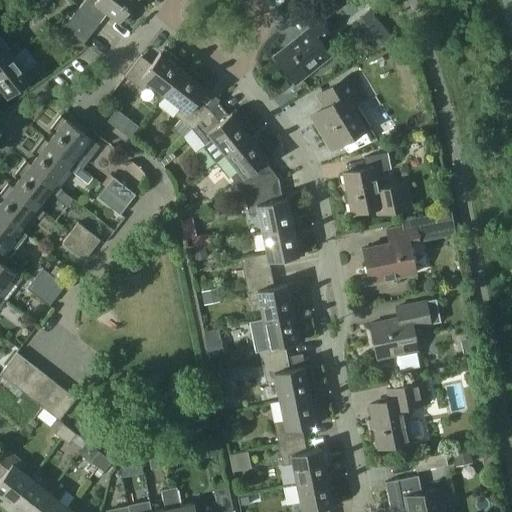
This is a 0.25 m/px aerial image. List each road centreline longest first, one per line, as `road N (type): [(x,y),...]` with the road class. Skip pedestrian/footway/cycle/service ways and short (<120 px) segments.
road 1 (residential): [(84,377),(35,342),(156,181),(139,154),(84,109),(152,19)]
road 2 (residential): [(364,511),(332,354),(342,315),(311,170),(240,78)]
